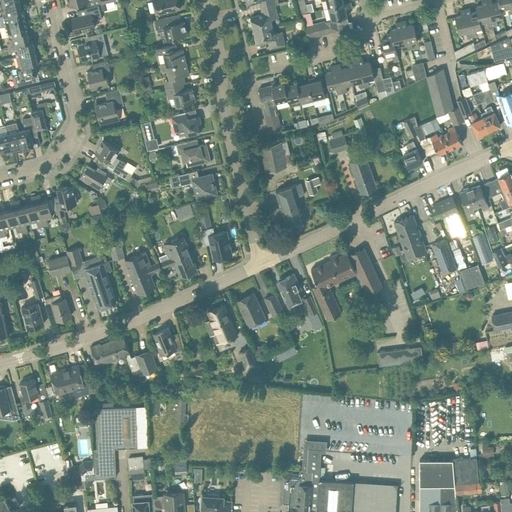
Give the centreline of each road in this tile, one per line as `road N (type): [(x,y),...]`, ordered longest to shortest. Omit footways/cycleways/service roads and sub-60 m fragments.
road 1 (residential): [(259,265),(511,146)]
road 2 (residential): [(0,365),(131,322),(259,265)]
road 3 (residential): [(259,265),(206,0)]
road 4 (residential): [(0,178),(52,160),(73,124),(45,0)]
road 5 (residential): [(270,71),(355,49),(371,19)]
